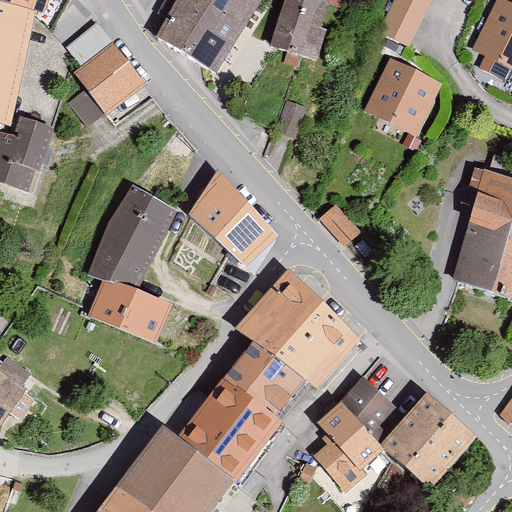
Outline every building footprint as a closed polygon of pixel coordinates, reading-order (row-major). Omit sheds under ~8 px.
[(46,0),(0,0),(0,124),(11,128),(46,0)] [(261,0),(179,0),(156,38),(215,74),(261,0)] [(328,0),(283,0),(272,46),(314,57),(328,0)] [(431,0),(395,0),(380,31),(409,46),(431,0)] [(511,2),(507,0),(499,0),(474,50),(511,68),(511,2)] [(150,85),(114,41),(99,52),(74,70),(110,116),(150,85)] [(442,84),(391,59),(365,112),(416,137),(442,84)] [(57,126),(20,116),(0,177),(0,183),(36,198),(57,126)] [(277,236),(219,171),(189,215),(246,267),(277,236)] [(511,178),(484,172),(457,282),(511,297),(511,178)] [(176,210),(128,187),(88,270),(110,281),(92,319),(154,348),(175,305),(139,287),(176,210)] [(363,229),(334,204),(318,222),(347,247),(363,229)] [(361,334),(286,271),(239,327),(254,340),(193,413),(244,456),(308,380),(317,387),(361,334)] [(0,427),(25,386),(0,371),(0,427)] [(397,407),(366,376),(320,423),(336,438),(311,463),(344,495),(390,449),(372,431),(397,407)] [(511,395),(497,417),(511,427),(511,395)] [(476,441),(428,397),(386,442),(434,486),(476,441)] [(209,511),(234,478),(160,424),(95,511),(209,511)]
